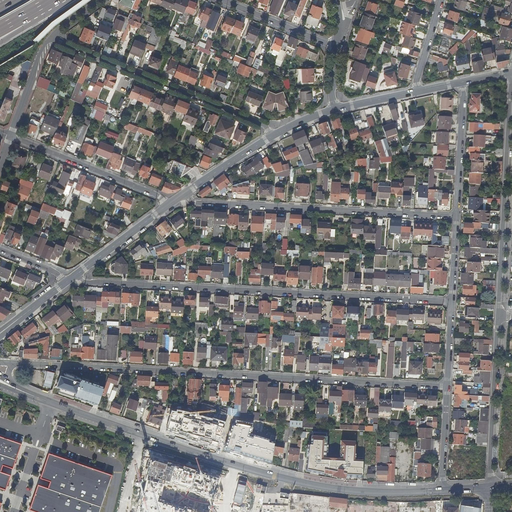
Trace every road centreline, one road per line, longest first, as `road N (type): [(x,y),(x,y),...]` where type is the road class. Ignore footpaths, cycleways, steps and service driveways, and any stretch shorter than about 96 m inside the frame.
road 1 (secondary): [(9,385),(307,484),(442,491)]
road 2 (residential): [(0,361),(447,386)]
road 3 (residential): [(451,302),(90,282),(75,274)]
road 4 (residential): [(186,193),(194,202),(456,216)]
road 5 (residential): [(51,36),(263,124),(272,136)]
road 6 (residential): [(511,72),(499,316)]
road 7 (residential): [(169,204),(10,135)]
road 8 (residential): [(499,316),(489,487)]
road 9 (residential): [(456,216),(462,82)]
road 10 (residential): [(511,360),(504,360),(500,477)]
road 11 (residential): [(333,48),(219,0)]
